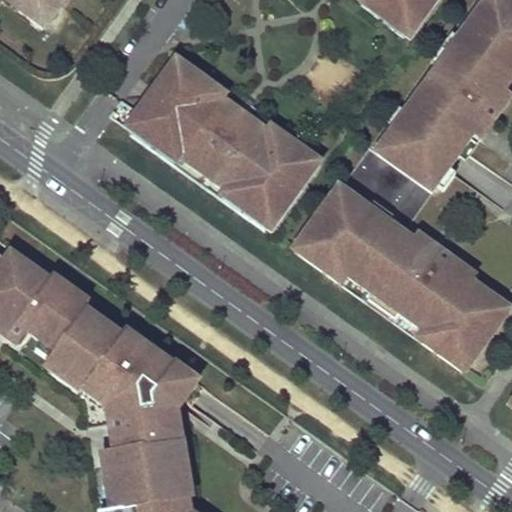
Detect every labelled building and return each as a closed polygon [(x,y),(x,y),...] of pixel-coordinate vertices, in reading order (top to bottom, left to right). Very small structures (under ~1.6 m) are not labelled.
[(14,0),(19,3),(17,7),(31,17),(40,4),(53,13),(62,0),(14,0)] [(367,0),(363,6),(405,36),(406,34),(411,38),(438,0),(367,0)] [(511,2),(508,0),(488,0),(378,151),(433,191),(486,118),(488,120),(491,120),(493,119),(494,119),(495,118),(497,117),(498,114),(498,112),(497,110),(497,109),(496,108),(495,106),(511,82),(511,2)] [(40,4),(31,17),(44,26),(53,13),(40,4)] [(270,132),(223,97),(200,81),(204,76),(179,57),(129,125),(135,129),(133,131),(266,227),(267,225),(272,229),(321,161),(297,144),(293,149),(270,132)] [(204,76),(200,81),(223,97),(228,91),(210,78),(209,79),(204,76)] [(293,138),(275,125),(270,132),(293,149),(297,144),(292,140),(293,138)] [(341,186),(301,240),(347,274),(424,330),(470,364),(510,309),(449,265),(450,263),(451,262),(451,259),(450,258),(450,256),(449,255),(447,254),(445,253),(444,253),(441,253),(439,254),(437,256),(341,186)] [(301,240),(295,248),(341,282),(347,274),(301,240)] [(194,511),(190,508),(184,509),(175,441),(181,440),(178,411),(199,381),(176,364),(172,369),(148,351),(146,353),(110,326),(108,329),(84,311),(90,302),(54,276),(50,281),(14,254),(10,260),(0,252),(0,328),(13,337),(31,338),(34,334),(59,351),(52,361),(89,387),(86,391),(110,408),(116,407),(118,421),(112,422),(114,438),(120,437),(122,451),(105,453),(109,484),(114,483),(117,511),(116,511),(194,511)] [(424,330),(418,338),(464,371),(470,364),(424,330)]
